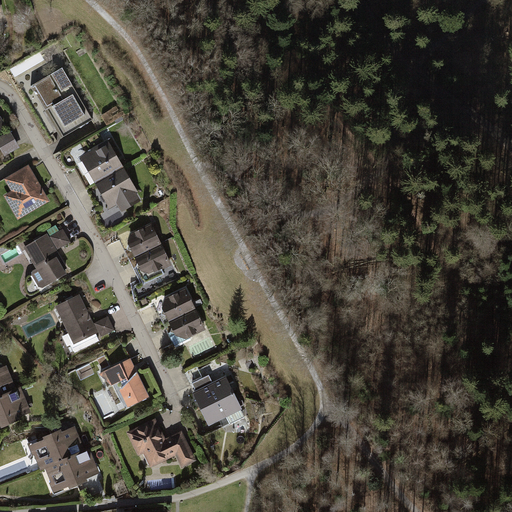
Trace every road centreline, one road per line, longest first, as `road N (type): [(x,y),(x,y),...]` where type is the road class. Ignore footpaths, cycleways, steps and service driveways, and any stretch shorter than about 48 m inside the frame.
road 1 (track): [(89,0),(146,63),(317,381)]
road 2 (residential): [(0,87),(99,244),(176,404)]
road 3 (residential): [(322,412),(285,453),(177,498),(29,511)]
road 4 (track): [(364,0),(393,51),(511,150)]
road 5 (track): [(322,412),(343,421),(417,511)]
